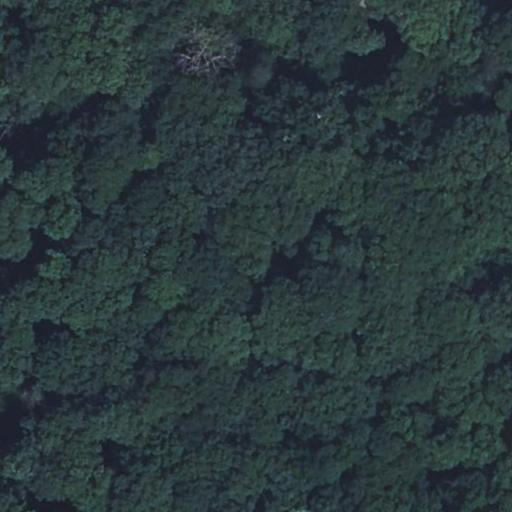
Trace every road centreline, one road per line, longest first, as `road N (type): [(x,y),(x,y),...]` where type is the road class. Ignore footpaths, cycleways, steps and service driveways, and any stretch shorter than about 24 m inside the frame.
road 1 (track): [(71,511),(48,0)]
road 2 (track): [(408,18),(428,511)]
road 3 (track): [(354,0),(511,45)]
